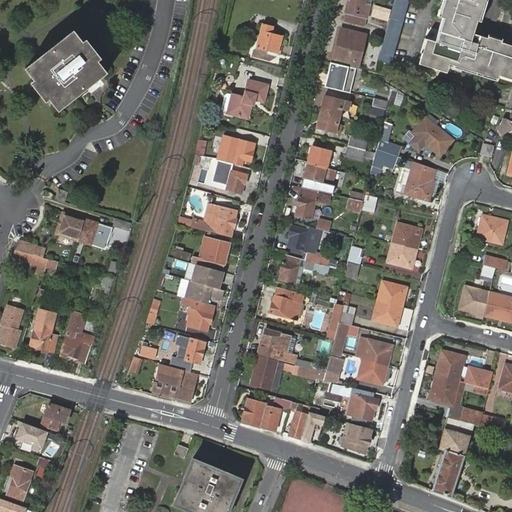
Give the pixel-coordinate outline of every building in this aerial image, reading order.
[(367,18),(371,0),(349,0),(349,1),(348,1),(345,13),(367,18)] [(410,1),(409,0),(396,0),(391,18),(395,19),(394,22),(391,21),(389,25),(402,28),(410,1)] [(444,18),(447,19),(455,21),(448,45),(440,42),(437,41),(430,39),(426,53),(424,53),(420,64),(434,68),(435,65),(449,70),(450,65),(451,62),(500,77),(501,73),(511,75),(511,44),(509,44),(508,46),(502,44),(503,42),(488,37),(474,33),(478,20),(484,0),(447,0),(443,17),(444,18)] [(374,9),(373,16),(387,20),(389,13),(374,9)] [(367,18),(345,13),(343,21),(364,27),(367,18)] [(455,21),(447,19),(440,42),(448,45),(455,21)] [(268,52),(278,54),(282,36),(272,33),(274,26),(263,23),(259,36),(257,45),(256,48),(268,52)] [(402,28),(389,25),(382,50),(379,60),(391,63),(394,54),(402,28)] [(336,47),(360,54),(365,35),(341,29),(336,47)] [(83,42),(74,30),(47,52),(44,54),(25,69),(34,80),(31,83),(46,102),(49,100),(59,111),(77,97),(80,94),(86,90),(100,79),(107,73),(98,61),(101,59),(86,40),(83,42)] [(332,62),(356,69),(360,54),(336,47),(332,62)] [(356,69),(332,62),(326,86),(350,93),(356,69)] [(244,97),(232,93),(227,113),(248,118),(252,104),(254,105),(255,100),(264,102),(269,82),(249,77),(245,94),(244,97)] [(392,91),(389,101),(395,103),(398,93),(392,91)] [(323,104),(321,112),(340,117),(342,109),(347,110),(350,102),(344,101),(326,96),(324,104),(323,104)] [(374,98),(371,114),(384,117),(388,101),(374,98)] [(340,117),(321,112),(319,120),(320,121),(318,128),(336,133),(340,134),(342,126),(338,125),(340,117)] [(511,112),(509,120),(503,118),(498,130),(502,137),(511,130),(511,112)] [(393,125),(384,122),(383,128),(377,149),(380,150),(398,156),(402,147),(388,142),(393,125)] [(421,139),(440,155),(453,140),(434,124),(421,139)] [(254,134),(239,130),(237,139),(252,143),(254,134)] [(351,135),(348,146),(366,150),(367,144),(369,139),(351,135)] [(252,143),(237,139),(230,137),(224,136),(218,160),(225,161),(241,165),(243,159),(251,161),(254,151),(252,151),(254,143),(252,143)] [(197,153),(203,154),(205,142),(200,140),(197,153)] [(481,154),(491,157),(493,146),(483,143),(481,154)] [(366,150),(348,146),(345,157),(363,161),(364,157),(374,159),(376,152),(370,151),(366,150)] [(310,154),(308,163),(326,167),(327,168),(327,166),(331,152),(313,147),(311,154),(310,154)] [(398,156),(380,150),(375,159),(376,159),(373,166),(382,169),(383,166),(393,169),(398,156)] [(327,166),(327,168),(331,168),(335,153),(331,152),(327,166)] [(204,156),(195,154),(193,164),(188,187),(192,188),(197,165),(201,166),(204,156)] [(432,181),(435,169),(414,162),(410,174),(404,193),(428,200),(434,181),(432,181)] [(305,178),(302,187),(319,191),(321,182),(322,183),(332,185),(336,170),(331,168),(327,168),(326,167),(308,163),(306,170),(307,170),(305,178)] [(222,185),(224,186),(227,186),(230,172),(226,171),(223,183),(222,185)] [(227,186),(224,186),(223,189),(241,194),(244,184),(245,185),(248,175),(231,171),(230,172),(227,186)] [(302,187),(301,187),(297,206),(298,206),(295,216),(311,220),(315,203),(318,204),(318,201),(328,204),(330,193),(319,191),(302,187)] [(68,192),(58,189),(56,198),(65,201),(68,192)] [(352,191),(350,198),(363,201),(364,194),(352,191)] [(363,203),(361,210),(374,213),(377,198),(364,194),(363,201),(362,203),(363,203)] [(347,209),(361,212),(361,210),(363,203),(362,203),(363,201),(350,198),(347,209)] [(194,218),(193,222),(209,226),(214,205),(209,203),(205,221),(194,218)] [(193,222),(192,227),(209,232),(209,230),(231,236),(233,228),(234,228),(237,218),(236,217),(238,211),(218,206),(214,205),(209,226),(193,222)] [(78,241),(85,219),(63,212),(62,212),(55,234),(78,241)] [(477,237),(502,243),(507,221),(483,215),(477,237)] [(129,231),(131,224),(131,223),(115,218),(113,226),(129,231)] [(78,241),(92,245),(105,249),(112,228),(98,224),(85,219),(78,241)] [(319,219),(317,229),(328,232),(331,222),(319,219)] [(398,223),(393,242),(417,249),(422,230),(398,223)] [(288,243),(310,249),(310,247),(312,247),(315,237),(313,237),(314,232),(291,225),(289,236),(290,236),(288,243)] [(310,247),(310,249),(315,251),(320,234),(314,232),(313,237),(315,237),(312,247),(310,247)] [(204,259),(210,238),(205,237),(200,258),(204,259)] [(203,265),(207,266),(222,271),(224,264),(225,264),(230,244),(210,238),(204,259),(203,265)] [(19,241),(16,250),(34,255),(43,257),(45,249),(36,246),(36,245),(21,241),(20,241),(19,241)] [(417,249),(393,242),(388,262),(412,268),(417,249)] [(352,246),(348,262),(360,265),(362,257),(360,256),(361,249),(352,246)] [(15,249),(13,258),(38,265),(36,272),(44,274),(46,268),(49,259),(43,257),(34,255),(16,250),(15,249)] [(307,252),(305,261),(315,263),(319,264),(335,268),(337,261),(321,256),(322,255),(307,252)] [(305,261),(285,254),(283,262),(282,261),(280,272),(281,272),(279,279),(294,283),(299,266),(303,267),(303,268),(313,271),(315,263),(305,261)] [(184,261),(167,256),(163,269),(181,273),(184,261)] [(485,256),(483,265),(496,269),(505,271),(507,262),(507,261),(485,256)] [(58,261),(49,259),(47,267),(46,268),(56,271),(58,261)] [(116,273),(119,263),(111,260),(108,271),(116,273)] [(348,262),(345,271),(344,275),(351,277),(357,279),(360,265),(348,262)] [(207,267),(198,265),(195,275),(197,278),(204,280),(202,288),(198,286),(195,286),(192,285),(190,293),(196,294),(216,300),(221,278),(218,277),(219,272),(207,269),(207,267)] [(496,269),(483,265),(481,276),(493,279),(496,269)] [(299,266),(294,283),(299,285),(302,272),(303,268),(303,267),(299,266)] [(108,294),(114,277),(105,274),(101,288),(106,290),(105,293),(108,294)] [(197,278),(195,286),(198,286),(202,288),(204,280),(197,278)] [(378,301),(402,307),(407,288),(383,282),(378,301)] [(297,293),(277,287),(273,303),(272,303),(269,313),(286,317),(296,320),(303,294),(297,293)] [(460,309),(484,315),(490,293),(465,287),(460,309)] [(50,291),(40,288),(37,295),(48,299),(50,291)] [(336,303),(344,305),(347,293),(340,291),(336,303)] [(511,298),(490,293),(484,315),(508,321),(511,321),(511,298)] [(215,306),(183,297),(181,304),(192,307),(186,326),(207,331),(209,324),(210,324),(215,306)] [(398,326),(402,307),(378,301),(373,320),(398,326)] [(4,326),(0,336),(0,343),(14,348),(21,330),(17,329),(23,309),(9,304),(2,325),(4,326)] [(155,317),(158,306),(152,304),(149,315),(155,317)] [(344,305),(339,322),(352,325),(356,308),(348,306),(344,305)] [(51,334),(56,314),(39,310),(30,345),(37,347),(37,348),(54,352),(58,336),(51,334)] [(78,332),(84,314),(74,311),(61,351),(68,354),(68,355),(78,357),(76,361),(85,364),(94,337),(81,333),(78,332)] [(87,315),(84,314),(78,332),(81,333),(87,315)] [(339,322),(335,338),(332,351),(337,352),(341,353),(344,342),(341,341),(343,334),(349,336),(352,325),(339,322)] [(273,350),(271,358),(285,362),(286,359),(288,353),(286,353),(290,337),(282,334),(282,333),(265,329),(263,339),(264,339),(262,347),(269,349),(273,350)] [(178,358),(200,364),(206,342),(180,335),(179,339),(178,343),(180,344),(176,358),(178,358)] [(363,359),(387,365),(392,345),(368,339),(368,340),(361,339),(356,357),(363,359)] [(142,356),(154,360),(157,349),(144,346),(142,356)] [(332,351),(326,373),(323,380),(336,383),(339,373),(343,354),(341,353),(337,352),(332,351)] [(442,351),(436,375),(458,380),(464,356),(442,351)] [(251,384),(270,389),(277,361),(258,356),(251,384)] [(130,370),(137,373),(142,359),(135,357),(130,370)] [(296,359),(295,365),(304,367),(317,370),(318,365),(296,359)] [(382,384),(387,365),(363,359),(358,378),(382,384)] [(282,368),(283,363),(277,361),(270,389),(278,387),(282,369),(282,368)] [(293,372),(294,366),(283,363),(282,368),(282,369),(293,372)] [(197,374),(162,364),(155,391),(166,394),(190,401),(197,374)] [(511,391),(511,365),(505,364),(499,388),(511,391)] [(304,367),(295,365),(294,366),(293,372),(302,375),(304,367)] [(317,370),(304,367),(302,375),(317,379),(323,380),(326,373),(317,370)] [(492,375),(481,373),(478,385),(489,387),(492,375)] [(458,380),(436,375),(430,399),(451,405),(458,380)] [(323,380),(317,379),(315,387),(339,392),(341,385),(336,383),(323,380)] [(489,388),(470,384),(469,390),(487,395),(489,388)] [(348,401),(345,414),(372,420),(375,410),(376,410),(378,400),(357,394),(355,402),(348,401)] [(34,412),(40,400),(32,396),(27,408),(34,412)] [(244,412),(241,422),(275,431),(280,410),(289,412),(289,410),(293,411),(295,402),(292,401),(282,399),(279,409),(266,406),(266,403),(248,399),(245,408),(244,412)] [(45,415),(41,425),(56,430),(59,420),(66,422),(70,410),(49,404),(48,405),(42,403),(39,412),(45,414),(45,415)] [(460,420),(473,424),(479,426),(482,415),(483,413),(463,408),(460,420)] [(301,439),(307,417),(304,416),(303,420),(301,419),(303,413),(296,411),(289,436),(301,439)] [(325,416),(309,412),(307,417),(301,439),(309,442),(313,425),(310,424),(310,421),(323,424),(323,423),(325,416)] [(482,415),(479,426),(500,432),(503,421),(482,415)] [(445,449),(464,456),(469,435),(473,424),(460,420),(447,417),(444,427),(439,449),(445,450),(445,449)] [(47,431),(21,421),(15,438),(41,447),(47,431)] [(373,429),(351,423),(345,445),(368,451),(373,429)] [(178,445),(175,454),(185,458),(188,448),(186,448),(181,446),(178,445)] [(432,491),(451,497),(454,487),(459,471),(464,456),(445,449),(445,450),(432,490),(432,491)] [(52,468),(54,462),(41,458),(39,464),(42,464),(37,474),(44,477),(49,467),(52,468)] [(176,505),(174,504),(174,505),(191,511),(225,511),(227,508),(229,509),(230,509),(227,508),(230,501),(232,502),(230,501),(233,494),(235,494),(233,493),(235,488),(238,488),(236,487),(239,478),(242,479),(220,470),(215,468),(193,459),(192,459),(195,460),(191,469),(189,468),(191,469),(189,475),(186,474),(188,476),(186,482),(183,482),(186,483),(188,484),(190,485),(189,488),(187,491),(180,489),(183,490),(180,496),(178,495),(180,496),(176,505)] [(14,477),(7,496),(22,502),(28,485),(28,484),(33,472),(15,466),(11,476),(14,477)] [(1,494),(7,496),(14,477),(11,476),(8,475),(1,494)] [(182,485),(180,489),(187,491),(189,488),(190,485),(188,484),(186,483),(183,482),(182,485)] [(16,506),(0,499),(0,511),(31,511),(33,510),(25,508),(25,509),(16,506)]
